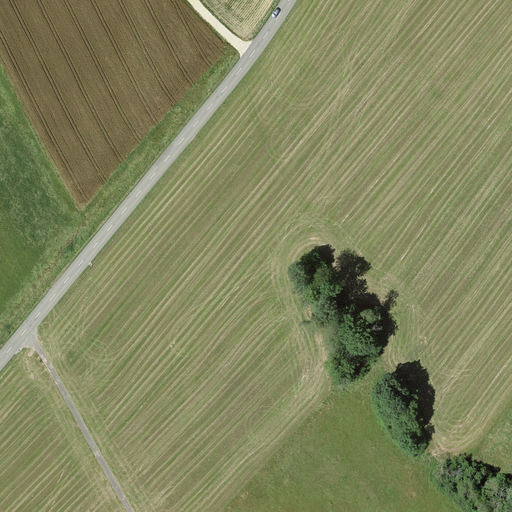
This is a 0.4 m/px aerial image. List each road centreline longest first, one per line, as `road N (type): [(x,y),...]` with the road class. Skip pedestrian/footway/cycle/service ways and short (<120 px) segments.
road 1 (tertiary): [(288,0),(0,361)]
road 2 (track): [(25,331),(131,511)]
